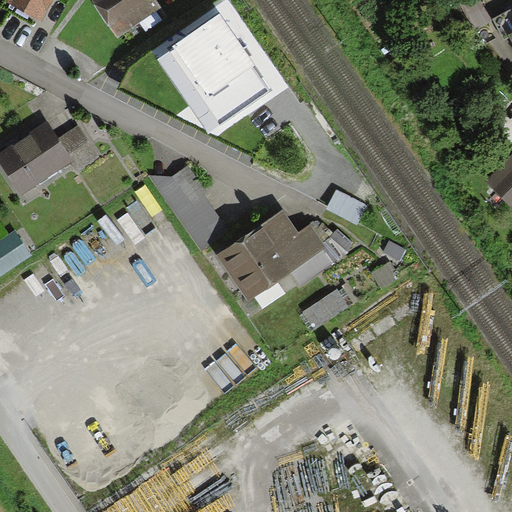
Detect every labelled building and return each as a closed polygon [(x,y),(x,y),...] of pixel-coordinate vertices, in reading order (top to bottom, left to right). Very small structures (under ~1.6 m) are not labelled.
[(48,0),(20,0),(19,3),(41,14),(48,0)] [(95,0),(118,35),(154,11),(146,0),(95,0)] [(178,45),(210,91),(251,62),(219,17),(178,45)] [(46,131),(1,160),(23,194),(68,164),(46,131)] [(511,149),(485,178),(511,204),(511,149)] [(201,252),(226,236),(184,170),(158,187),(201,252)] [(280,220),(223,260),(252,302),(293,274),(301,285),(346,251),(315,229),(296,244),(280,220)] [(12,236),(0,244),(0,273),(26,256),(12,236)] [(336,294),(302,317),(312,331),(346,308),(336,294)]
